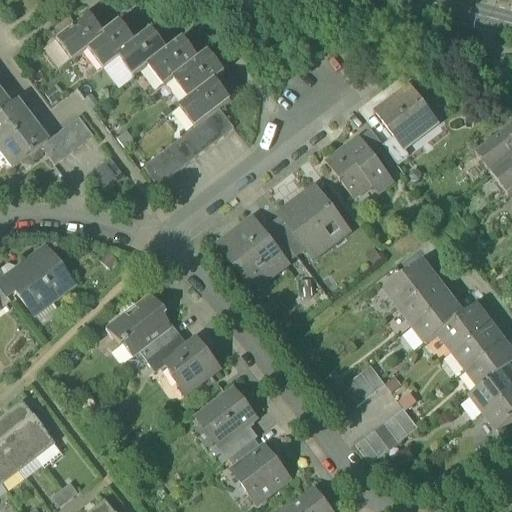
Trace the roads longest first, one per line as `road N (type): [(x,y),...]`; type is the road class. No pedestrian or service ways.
road 1 (residential): [(165,245),(374,511)]
road 2 (residential): [(165,245),(349,94)]
road 3 (residential): [(0,224),(59,216),(165,245)]
